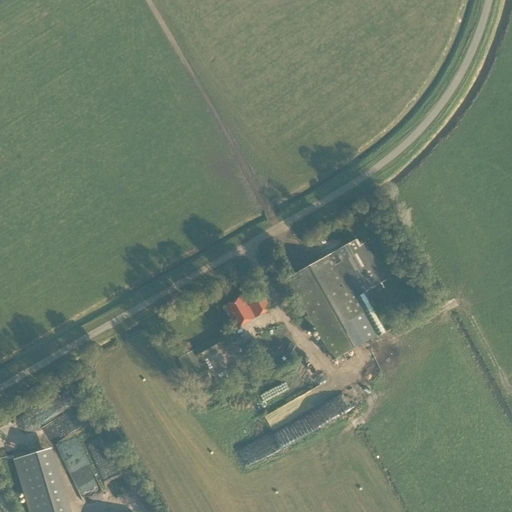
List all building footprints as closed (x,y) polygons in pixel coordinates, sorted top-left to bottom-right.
[(382,284),(357,240),(331,255),(287,279),(333,361),(376,336),(353,296),(358,293),(360,296),(382,284)] [(225,312),(226,312),(226,313),(229,318),(231,317),(237,329),(273,308),(264,292),(246,302),(249,306),(248,307),(242,297),(223,307),(224,308),(223,310),(225,312)] [(196,349),(203,361),(237,341),(230,329),(196,349)] [(179,359),(199,394),(215,385),(195,350),(179,359)] [(291,404),(266,418),(268,422),(275,418),(277,423),(281,421),(282,423),(287,420),(285,418),(294,413),(291,408),(292,407),(291,404)] [(62,511),(44,451),(16,460),(31,511),(62,511)]
